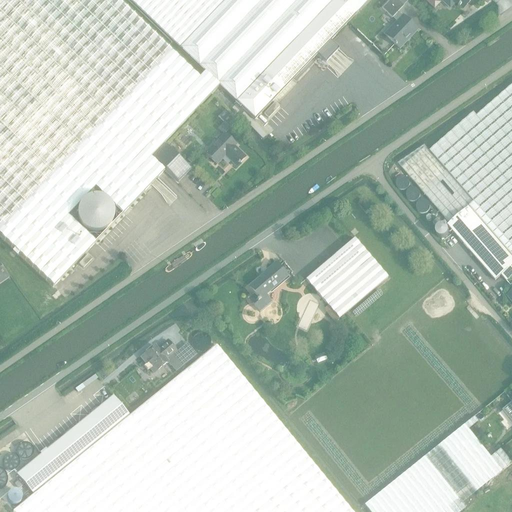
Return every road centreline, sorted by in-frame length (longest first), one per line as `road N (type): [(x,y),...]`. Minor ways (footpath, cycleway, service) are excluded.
road 1 (unclassified): [(0,368),(511,17)]
road 2 (unclassified): [(369,163),(0,418)]
road 3 (unclassified): [(511,333),(369,163)]
road 4 (unclassified): [(369,163),(511,65)]
